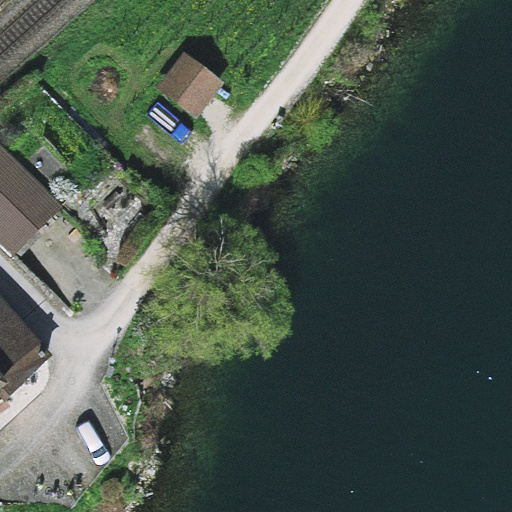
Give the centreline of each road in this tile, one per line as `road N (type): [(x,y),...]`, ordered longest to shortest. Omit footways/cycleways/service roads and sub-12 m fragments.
road 1 (residential): [(355,0),(90,377)]
road 2 (residential): [(90,377),(0,281)]
road 3 (residential): [(90,377),(0,466)]
